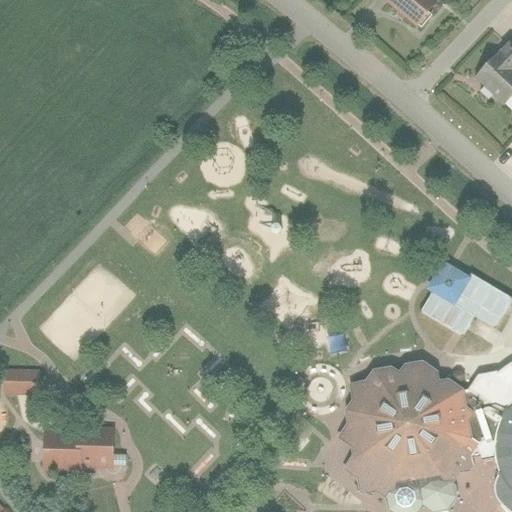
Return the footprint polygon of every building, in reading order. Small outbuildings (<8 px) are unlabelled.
[(422,0),(374,0),(402,24),(422,0)] [(511,72),(511,37),(503,29),(461,72),(487,98),(511,72)] [(418,286),(440,298),(457,269),(430,253),(413,282),(418,286)] [(457,269),(440,298),(418,286),(407,305),(447,329),(459,309),(480,322),(498,292),(457,269)] [(408,495),(419,503),(432,500),(440,489),(438,479),(438,476),(445,464),(455,463),(456,460),(458,458),(456,449),(467,447),(465,438),(455,434),(451,413),(455,407),(447,401),(444,385),(433,377),(420,379),(419,367),(407,359),(394,361),(387,372),(376,364),(362,367),(354,378),(341,380),(343,394),(336,405),(338,418),(330,429),(341,437),(343,449),(336,460),(347,468),(349,477),(354,481),(363,479),(374,487),(376,501),(387,508),(394,507),(400,506),(408,495)] [(26,362),(0,362),(0,386),(27,385),(26,362)] [(511,511),(511,363),(504,368),(493,375),(482,367),(466,370),(457,382),(473,394),(474,405),(486,413),(480,436),(482,449),(485,449),(488,449),(490,458),(483,467),(484,468),(480,483),(487,497),(486,498),(498,508),(500,506),(511,511)] [(444,385),(447,401),(455,407),(451,413),(455,434),(465,438),(480,436),(486,413),(474,405),(473,394),(457,382),(451,383),(444,385)] [(63,423),(29,423),(29,463),(65,463),(65,460),(97,460),(97,452),(97,420),(63,420),(63,423)] [(480,436),(465,438),(467,447),(467,452),(475,451),(482,449),(480,436)] [(481,511),(490,511),(493,508),(488,503),(482,493),(478,483),(479,469),(470,470),(468,484),(472,501),(481,511)]
